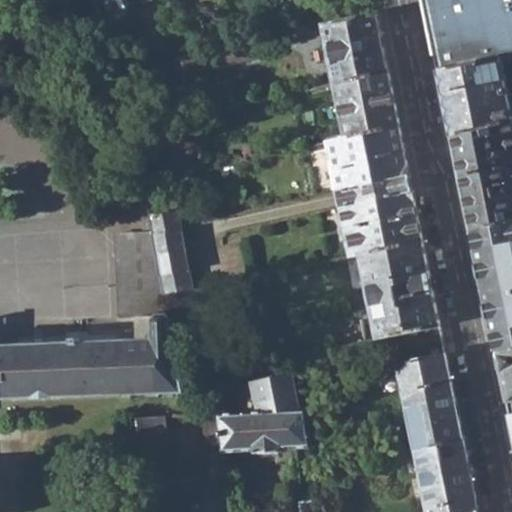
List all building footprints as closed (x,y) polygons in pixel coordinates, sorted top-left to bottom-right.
[(90,0),(100,22),(125,12),(119,0),(90,0)] [(511,0),(423,0),(438,70),(500,56),(511,52),(511,0)] [(325,40),(335,84),(386,72),(375,13),(316,26),(319,41),(325,40)] [(179,57),(183,77),(198,74),(196,68),(252,55),(249,42),(209,50),(179,57)] [(438,70),(452,132),(511,118),(511,110),(500,56),(438,70)] [(333,123),(337,139),(398,124),(393,101),(386,72),(335,84),(326,87),(329,103),(319,109),(322,120),(333,123)] [(472,228),(511,219),(511,118),(452,132),(472,228)] [(326,141),(337,193),(408,176),(405,163),(398,124),(337,139),(326,141)] [(337,193),(339,205),(411,189),(408,176),(337,193)] [(148,217),(141,183),(132,185),(139,225),(149,224),(148,217)] [(339,205),(350,256),(359,254),(421,240),(411,189),(339,205)] [(150,232),(155,258),(184,254),(178,221),(176,213),(148,217),(149,224),(150,232)] [(511,219),(472,228),(496,350),(511,347),(511,219)] [(150,232),(149,224),(139,225),(140,233),(150,232)] [(113,255),(118,317),(138,316),(155,314),(165,313),(162,298),(155,258),(150,232),(140,233),(116,234),(113,255)] [(371,308),(376,329),(378,337),(390,335),(440,325),(421,240),(359,254),(371,308)] [(155,258),(162,298),(191,292),(184,254),(155,258)] [(0,399),(179,391),(165,313),(155,314),(138,316),(138,321),(139,341),(0,346),(0,399)] [(390,335),(413,447),(462,436),(458,417),(440,325),(390,335)] [(365,340),(378,337),(376,329),(362,332),(365,340)] [(511,347),(496,350),(510,414),(511,413),(511,347)] [(233,397),(218,408),(217,416),(220,442),(221,451),(279,451),(280,448),(309,446),(304,407),(281,409),(273,378),(239,385),(233,397)] [(201,417),(217,416),(218,408),(213,408),(201,407),(188,395),(180,396),(184,418),(201,417)] [(202,444),(220,442),(217,416),(201,417),(202,444)] [(133,419),(143,511),(174,511),(165,418),(133,419)] [(413,447),(426,511),(477,511),(462,436),(413,447)] [(300,500),(301,511),(318,511),(317,498),(300,500)]
